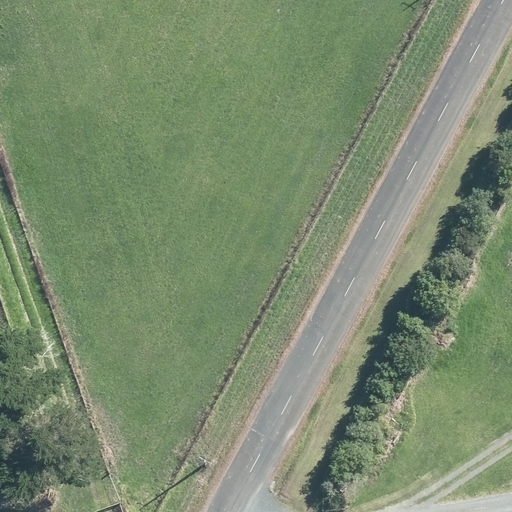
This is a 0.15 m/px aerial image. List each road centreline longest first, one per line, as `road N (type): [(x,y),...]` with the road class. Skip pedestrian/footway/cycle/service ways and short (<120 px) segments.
road 1 (unclassified): [(232,511),(506,0)]
road 2 (track): [(82,511),(0,315)]
